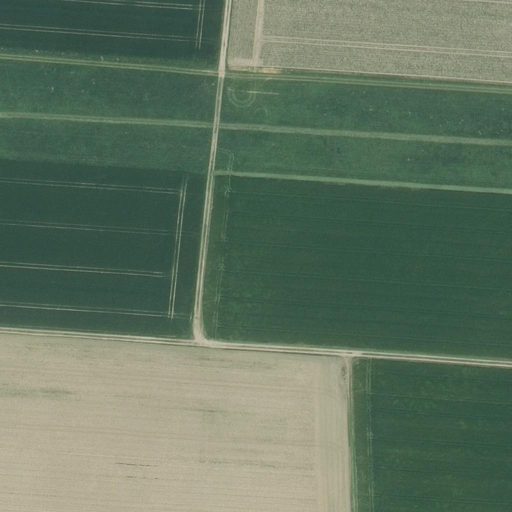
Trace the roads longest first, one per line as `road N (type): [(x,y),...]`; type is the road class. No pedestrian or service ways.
road 1 (track): [(511,364),(0,327)]
road 2 (track): [(196,339),(229,0)]
